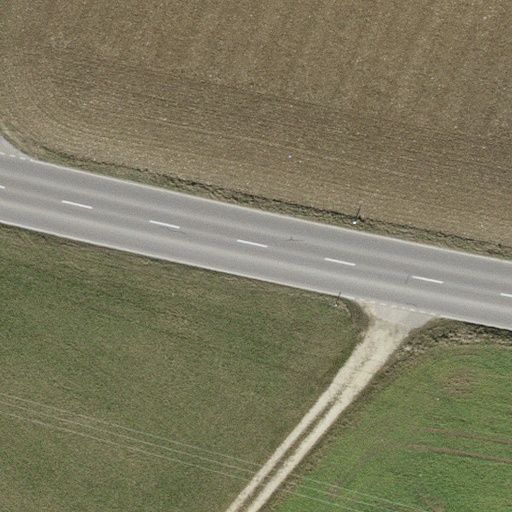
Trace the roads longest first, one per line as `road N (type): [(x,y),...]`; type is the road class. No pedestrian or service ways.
road 1 (primary): [(511,295),(0,184)]
road 2 (track): [(242,511),(434,282)]
